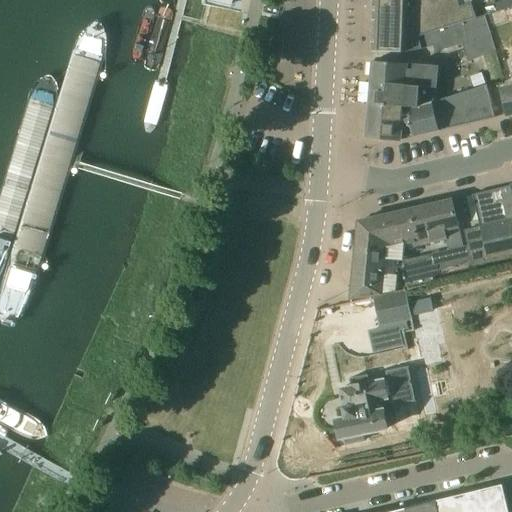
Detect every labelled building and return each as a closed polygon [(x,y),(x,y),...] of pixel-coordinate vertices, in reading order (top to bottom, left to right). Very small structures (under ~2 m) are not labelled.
[(471,4),(459,8),(456,0),(374,0),(372,51),(392,52),(420,50),(422,49),(418,38),(439,30),(479,17),(476,18),(471,4)] [(463,33),(487,25),(484,16),(479,17),(439,30),(445,49),(462,44),(467,43),(463,33)] [(469,62),(496,51),(487,25),(463,33),(467,43),(462,44),(469,62)] [(435,53),(445,49),(439,30),(418,38),(422,49),(433,46),(435,53)] [(409,64),(393,63),(373,61),(371,82),(428,87),(428,88),(437,89),(439,67),(413,65),(412,70),(408,70),(409,64)] [(426,105),(426,104),(428,88),(428,87),(371,82),(371,91),(368,91),(367,99),(370,99),(369,104),(416,109),(426,105)] [(511,113),(511,84),(500,87),(507,115),(511,113)] [(495,118),(490,98),(487,85),(426,104),(426,105),(416,109),(369,104),(367,137),(400,140),(495,118)] [(424,286),(511,264),(511,192),(511,186),(473,194),(480,227),(464,231),(467,246),(407,260),(404,249),(418,245),(415,232),(427,229),(422,207),(377,217),(376,216),(363,219),(362,220),(360,221),(359,222),(358,223),(358,225),(357,226),(356,238),(357,238),(351,298),(373,295),(373,298),(424,286)] [(459,229),(456,219),(452,200),(422,207),(427,229),(415,232),(418,245),(447,239),(445,232),(459,229)] [(424,286),(373,298),(380,327),(413,320),(409,304),(428,300),(424,286)] [(385,429),(386,433),(392,432),(390,423),(385,424),(381,401),(388,400),(384,378),(379,379),(378,373),(350,378),(351,386),(340,388),(346,417),(338,418),(342,438),(344,438),(346,445),(359,442),(358,435),(385,429)] [(508,511),(507,504),(502,485),(436,501),(436,500),(435,500),(435,501),(437,511),(508,511)] [(437,511),(435,501),(406,508),(406,507),(404,507),(404,508),(404,511),(437,511)]
